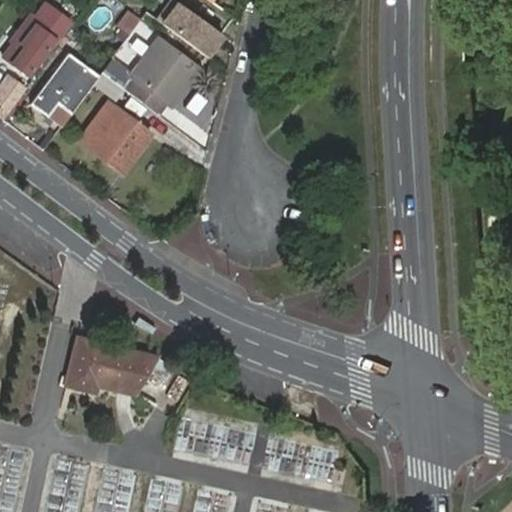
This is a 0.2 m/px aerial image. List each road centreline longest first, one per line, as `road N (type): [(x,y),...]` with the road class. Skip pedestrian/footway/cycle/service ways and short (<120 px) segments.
road 1 (tertiary): [(406,0),(421,401)]
road 2 (tertiary): [(212,316),(187,286),(0,146)]
road 3 (tertiary): [(0,187),(168,310),(212,316)]
road 4 (tertiary): [(212,316),(421,401)]
road 5 (residential): [(266,0),(238,114),(256,212)]
